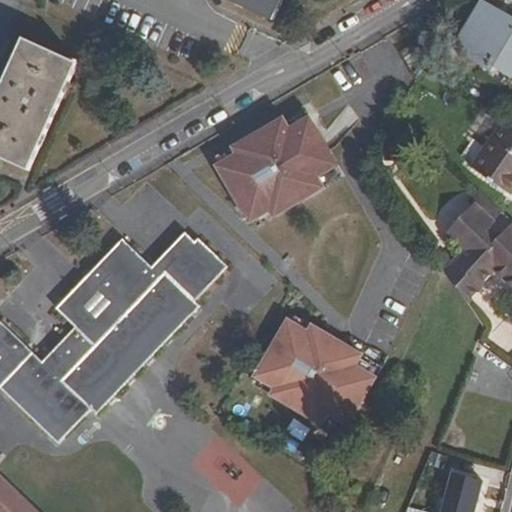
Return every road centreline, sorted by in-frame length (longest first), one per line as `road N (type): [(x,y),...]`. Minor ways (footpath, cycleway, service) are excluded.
road 1 (residential): [(296,62),(0,237)]
road 2 (residential): [(151,0),(296,62)]
road 3 (residential): [(402,0),(296,62)]
